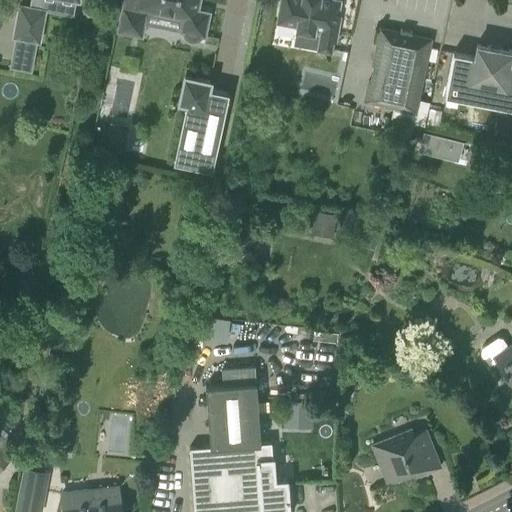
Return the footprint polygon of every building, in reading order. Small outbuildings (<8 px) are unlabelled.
[(43,0),(30,0),(29,7),(19,5),(13,36),(40,41),(46,8),(42,7),(43,0)] [(124,0),(118,30),(141,35),(146,10),(184,18),(181,30),(183,31),(185,36),(188,39),(193,40),(198,38),(201,35),(203,35),(209,13),(197,10),(198,0),(124,0)] [(340,16),(337,16),(339,0),(280,0),(276,21),(296,25),(295,29),(313,33),(314,28),(320,29),(317,49),(331,51),(332,41),(335,41),(340,16)] [(379,27),(375,47),(371,65),(375,65),(372,81),(368,80),(364,100),(414,111),(430,38),(410,34),(411,30),(400,28),(399,32),(379,27)] [(511,107),(511,51),(511,50),(476,43),(474,55),(453,51),(444,94),(511,107)] [(229,92),(208,88),(210,81),(184,75),(179,101),(185,103),(172,162),(212,170),(229,92)] [(104,126),(99,147),(120,152),(124,131),(104,126)] [(422,130),(417,150),(442,156),(457,160),(462,140),(422,130)] [(490,364),(496,360),(511,383),(511,344),(508,347),(502,338),(498,337),(482,347),(481,351),(490,364)] [(254,442),(260,442),(254,365),(221,367),(222,384),(206,386),(210,446),(189,447),(193,511),(262,511),(259,459),(255,459),(254,442)] [(287,398),(286,424),(302,424),(302,398),(287,398)] [(103,451),(124,452),(126,415),(105,414),(103,451)] [(422,466),(424,472),(440,466),(425,429),(413,434),(411,428),(371,443),(386,480),(422,466)] [(0,469),(18,449),(0,433),(0,469)] [(274,480),(271,441),(260,442),(254,442),(255,459),(259,459),(262,511),(288,511),(286,479),(274,480)] [(20,487),(44,492),(48,471),(24,466),(20,487)] [(121,511),(121,509),(120,500),(89,504),(87,490),(61,493),(63,507),(62,507),(62,511),(121,511)]
